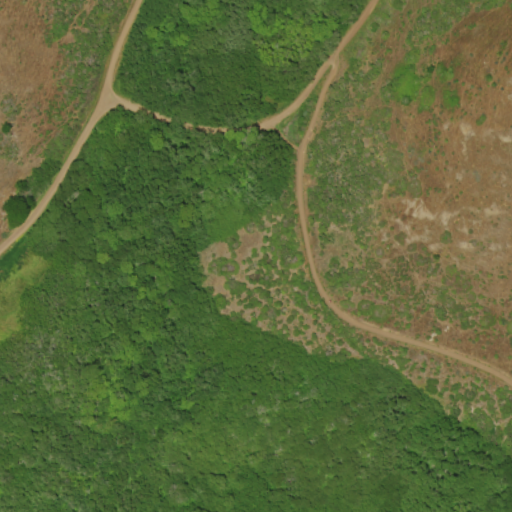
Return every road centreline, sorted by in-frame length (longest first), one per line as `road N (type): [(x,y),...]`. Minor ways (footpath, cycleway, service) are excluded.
road 1 (track): [(297,192),(313,280),(347,321),(511,383)]
road 2 (track): [(105,100),(32,220),(0,248)]
road 3 (track): [(269,123),(211,128),(105,100)]
road 4 (track): [(334,56),(301,150),(297,192)]
